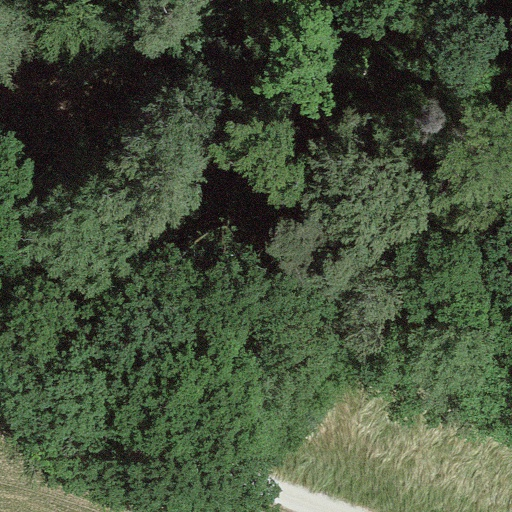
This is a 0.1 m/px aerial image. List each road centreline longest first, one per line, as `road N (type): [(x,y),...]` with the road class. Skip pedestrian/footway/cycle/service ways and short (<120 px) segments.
road 1 (track): [(325,511),(0,379)]
road 2 (track): [(202,0),(99,75),(0,69)]
